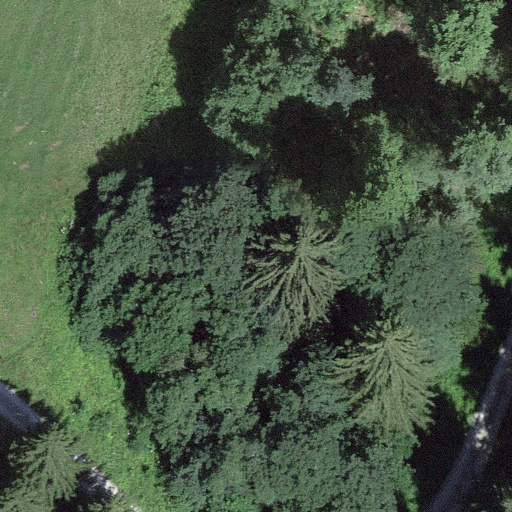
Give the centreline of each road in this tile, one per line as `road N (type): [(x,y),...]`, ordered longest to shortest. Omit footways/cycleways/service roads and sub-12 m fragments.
road 1 (track): [(511,356),(446,511)]
road 2 (track): [(125,511),(0,404)]
